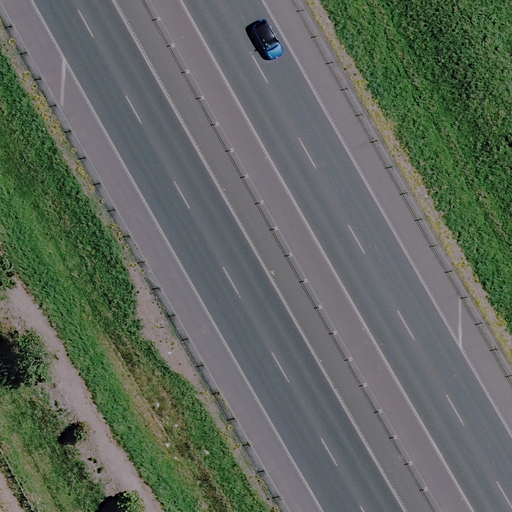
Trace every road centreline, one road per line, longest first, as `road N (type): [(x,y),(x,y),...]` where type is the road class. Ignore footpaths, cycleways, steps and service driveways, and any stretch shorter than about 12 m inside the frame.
road 1 (motorway): [(396,511),(109,0)]
road 2 (motorway): [(219,0),(511,493)]
